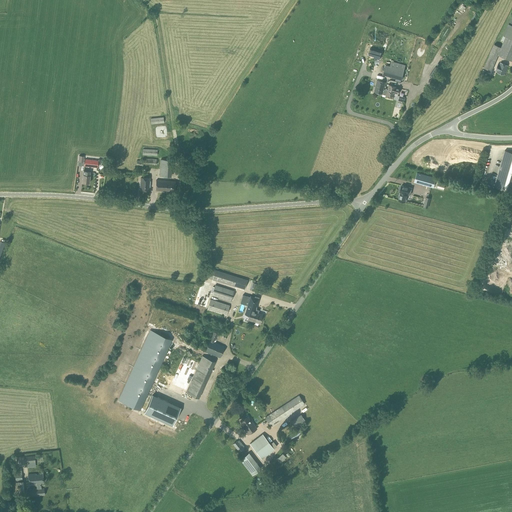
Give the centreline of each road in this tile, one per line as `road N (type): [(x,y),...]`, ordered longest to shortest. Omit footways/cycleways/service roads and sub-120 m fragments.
road 1 (unclassified): [(150,511),(363,207)]
road 2 (unclassified): [(363,207),(197,212),(0,194)]
